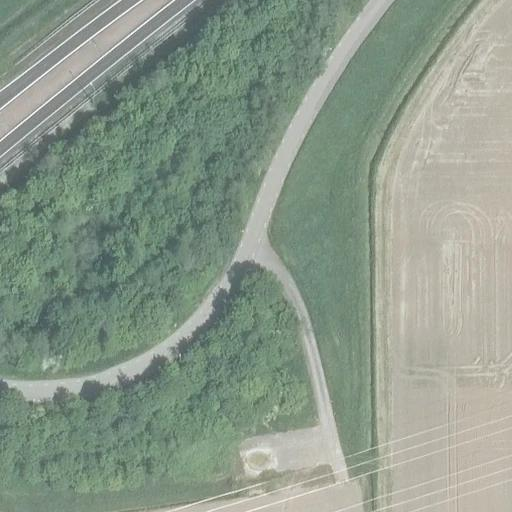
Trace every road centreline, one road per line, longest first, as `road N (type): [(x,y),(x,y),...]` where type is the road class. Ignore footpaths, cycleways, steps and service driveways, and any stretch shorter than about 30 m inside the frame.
road 1 (unclassified): [(0,393),(62,395),(112,381),(161,360),(207,316),(244,249),(297,112),(378,0)]
road 2 (trunk): [(0,151),(185,0)]
road 3 (trunk): [(130,0),(0,99)]
